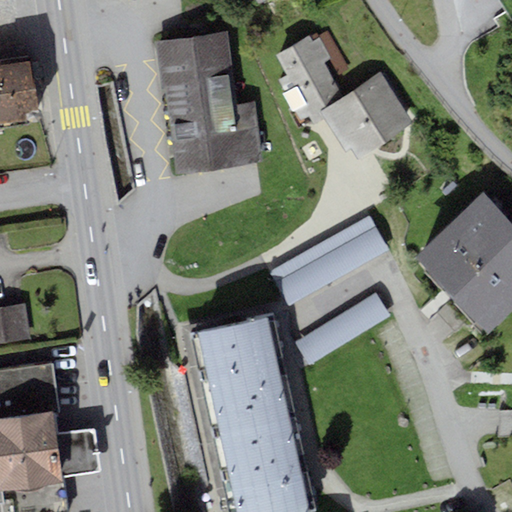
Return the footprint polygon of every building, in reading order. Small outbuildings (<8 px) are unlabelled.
[(227,31),(154,41),(161,89),(165,88),(176,174),(262,162),(254,103),(237,105),(227,31)] [(310,35),(276,55),(288,74),(278,80),(302,120),(309,116),(315,125),(326,118),(346,151),(352,148),(358,158),(414,124),(382,71),(345,94),(325,62),(332,57),(320,37),(313,41),(310,35)] [(0,61),(0,123),(39,118),(31,57),(0,61)] [(511,221),(484,192),(415,257),(487,332),(511,308),(511,221)] [(370,216),(269,270),(287,305),(389,251),(370,216)] [(376,293),(295,342),(309,364),(390,316),(376,293)] [(25,303),(0,306),(0,343),(31,339),(25,303)] [(274,316),(189,334),(210,431),(295,412),(274,316)] [(52,363),(0,370),(0,511),(68,511),(64,476),(58,433),(55,414),(59,413),(52,363)] [(295,412),(210,431),(228,511),(297,511),(316,508),(295,412)] [(95,428),(58,433),(64,476),(101,471),(95,428)]
